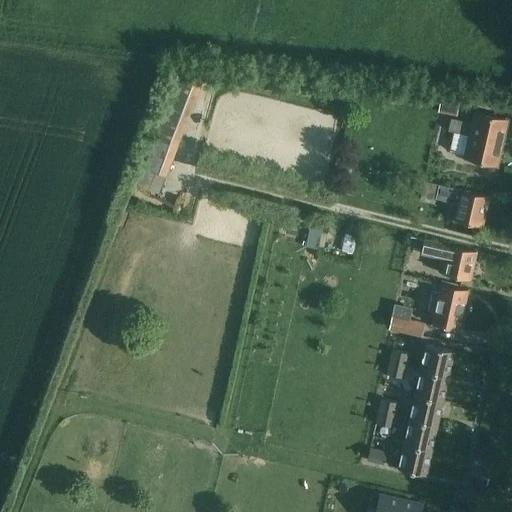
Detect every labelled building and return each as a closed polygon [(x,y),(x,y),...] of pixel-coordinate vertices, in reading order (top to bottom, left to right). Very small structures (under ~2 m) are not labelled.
[(166,177),(202,82),(180,73),(167,107),(158,104),(146,136),(154,138),(143,168),(166,177)] [(443,93),(439,112),(456,115),(460,96),(443,93)] [(465,154),(464,157),(496,165),(507,118),(475,111),(472,124),(453,120),(450,130),(455,131),(450,150),(465,154)] [(489,196),(459,189),(424,181),(420,200),(434,204),(435,198),(456,203),(453,219),(482,225),(489,196)] [(139,184),(135,195),(144,198),(148,187),(139,184)] [(310,226),(306,246),(319,248),(323,229),(310,226)] [(345,233),(342,251),(354,253),(357,235),(345,233)] [(476,250),(411,235),(409,248),(423,251),(422,255),(441,259),(438,273),(470,280),(476,250)] [(459,330),(462,318),(468,289),(440,283),(438,292),(432,290),(427,311),(433,312),(431,324),(459,330)] [(398,290),(395,315),(426,320),(427,312),(414,310),(417,293),(398,290)] [(390,329),(420,335),(423,324),(393,317),(390,329)] [(421,369),(448,375),(454,350),(427,343),(421,369)] [(389,361),(407,365),(409,353),(392,349),(389,361)] [(404,378),(407,365),(389,361),(386,374),(404,378)] [(443,399),(448,375),(421,369),(415,393),(443,399)] [(437,424),(443,399),(415,393),(410,417),(437,424)] [(378,410),(396,414),(398,402),(381,398),(378,410)] [(393,427),(396,414),(378,410),(375,423),(393,427)] [(432,448),(437,424),(410,417),(404,442),(432,448)] [(426,474),(432,448),(404,442),(398,467),(426,474)] [(386,451),(370,447),(367,461),(383,465),(386,451)] [(474,458),(472,474),(484,476),(487,461),(474,458)] [(386,495),(382,511),(417,511),(420,503),(386,495)]
